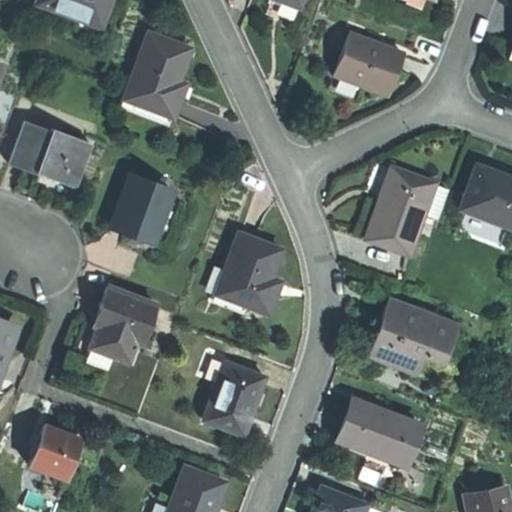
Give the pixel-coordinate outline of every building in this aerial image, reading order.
[(34,0),(35,1),(97,25),(106,0),(34,0)] [(270,0),(292,8),(295,0),(270,0)] [(148,33),(123,99),(172,117),(184,85),(177,82),(182,67),(190,48),(148,33)] [(327,76),(381,97),(389,75),(398,54),(344,33),(327,76)] [(6,162),(37,174),(37,171),(49,176),(73,185),(89,142),(50,127),(49,129),(23,119),(6,162)] [(407,252),(422,214),(433,184),(434,182),(391,165),(376,203),(364,235),(407,252)] [(476,165),(459,208),(511,228),(511,178),(507,176),(476,165)] [(127,233),(152,242),(172,191),(129,175),(109,226),(127,233)] [(433,184),(422,214),(435,219),(447,189),(433,184)] [(211,302),(243,314),(247,304),(266,312),(272,296),(279,280),(270,276),(281,249),(238,232),(211,302)] [(87,347),(124,361),(132,341),(140,344),(154,306),(105,287),(98,306),(90,325),(95,327),(87,347)] [(415,373),(422,354),(432,328),(437,315),(388,297),(376,329),(366,355),(415,373)] [(453,321),(437,315),(432,328),(448,334),(453,321)] [(0,369),(15,329),(0,323),(0,369)] [(432,328),(422,354),(438,360),(448,334),(432,328)] [(223,362),(201,418),(241,434),(252,406),(263,377),(223,362)] [(336,440),(403,465),(418,425),(352,399),(343,421),(336,440)] [(65,478),(80,439),(57,430),(41,424),(27,464),(65,478)] [(164,511),(212,511),(224,481),(182,466),(164,511)] [(366,502),(319,483),(307,511),(361,511),(365,503),(366,502)] [(510,511),(509,504),(506,486),(467,493),(470,511),(510,511)] [(365,503),(361,511),(381,511),(383,510),(365,503)]
